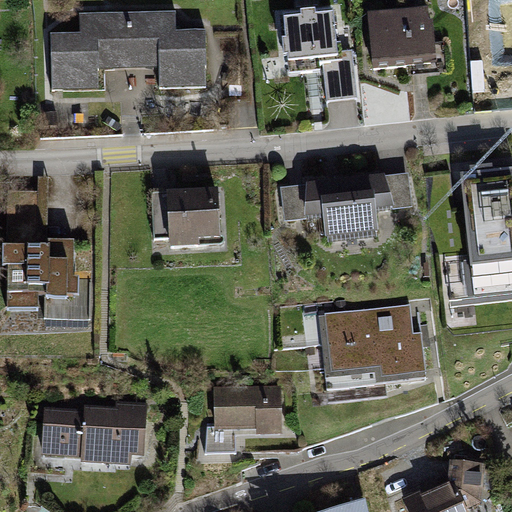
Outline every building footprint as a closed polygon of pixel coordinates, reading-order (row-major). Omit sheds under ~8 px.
[(511,51),(511,0),(483,0),(486,52),(511,51)] [(337,13),(283,17),(287,74),(327,71),(329,103),(358,101),(355,59),(340,60),(337,13)] [(175,14),(81,16),(82,36),(52,36),(54,92),(56,92),(56,90),(97,89),(97,63),(160,62),(161,89),(206,88),(205,33),(175,33),(175,14)] [(433,17),(364,23),(369,79),(437,73),(433,17)] [(511,176),(457,183),(471,299),(511,294),(511,176)] [(412,216),(410,180),(287,189),(290,230),(325,227),(327,249),(380,245),(378,219),(412,216)] [(219,199),(162,200),(164,266),(221,264),(219,199)] [(71,336),(69,245),(4,247),(7,338),(71,336)] [(411,312),(323,322),(331,399),(428,388),(423,342),(414,343),(411,312)] [(282,394),(215,393),(214,438),(281,439),(282,394)] [(154,413),(47,407),(44,465),(151,470),(154,413)] [(478,504),(480,470),(442,469),(442,489),(392,510),(392,511),(456,511),(454,505),(478,504)] [(369,511),(367,503),(339,511),(369,511)]
